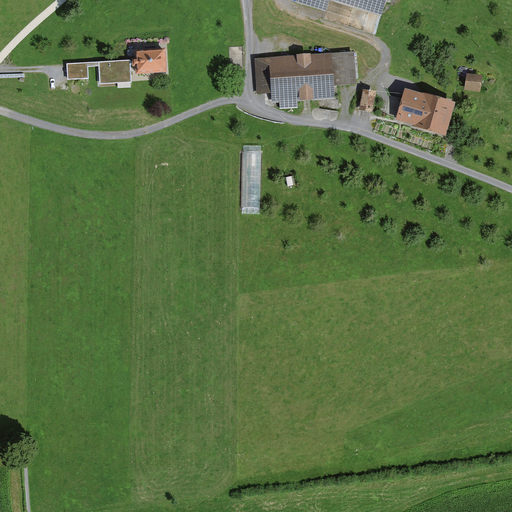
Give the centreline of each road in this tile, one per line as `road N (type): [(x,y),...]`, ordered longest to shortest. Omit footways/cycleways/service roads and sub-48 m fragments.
road 1 (track): [(511,188),(356,128),(301,121),(239,97),(122,136),(70,132),(0,111)]
road 2 (track): [(274,0),(382,45),(382,64),(354,90),(344,127)]
